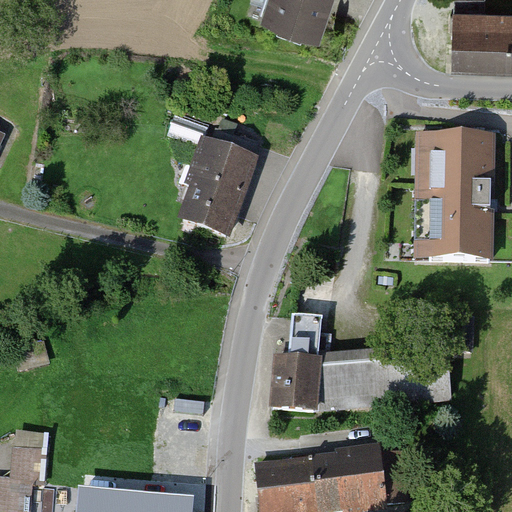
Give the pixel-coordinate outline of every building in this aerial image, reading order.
[(321,43),(334,0),(273,0),(265,25),(321,43)] [(485,0),(453,0),(451,64),(511,66),(511,15),(485,15),(485,0)] [(210,128),(176,116),(169,137),(203,148),(210,128)] [(227,238),(260,147),(217,131),(183,222),(227,238)] [(494,140),(433,139),(431,262),(492,264),(494,140)] [(472,320),(454,320),(453,353),(471,354),(472,320)] [(275,409),(313,413),(317,370),(322,324),(293,321),(289,361),(279,360),(275,409)] [(446,361),(317,370),(313,413),(450,401),(446,361)] [(400,453),(258,470),(262,511),(327,511),(406,503),(400,453)] [(0,481),(0,511),(30,511),(33,484),(0,481)] [(84,500),(82,511),(189,511),(190,511),(84,500)]
